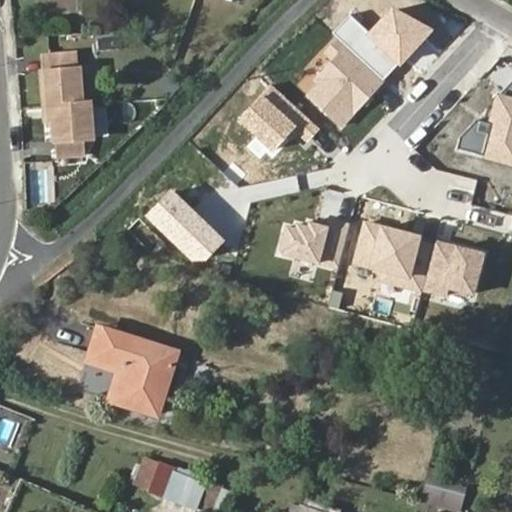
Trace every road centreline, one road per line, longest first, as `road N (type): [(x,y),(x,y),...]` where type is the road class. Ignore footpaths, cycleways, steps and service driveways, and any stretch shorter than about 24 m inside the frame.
road 1 (residential): [(0,289),(302,0)]
road 2 (residential): [(503,13),(354,175)]
